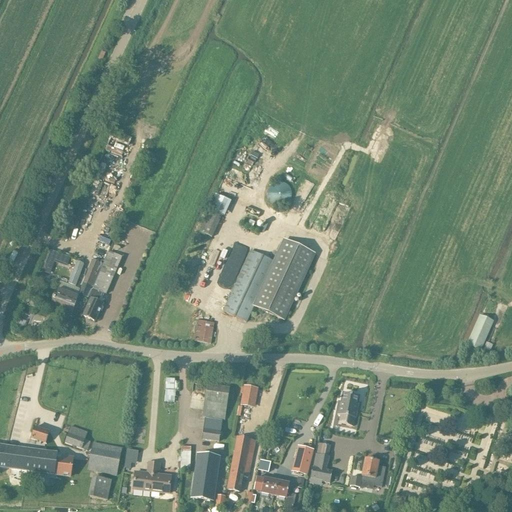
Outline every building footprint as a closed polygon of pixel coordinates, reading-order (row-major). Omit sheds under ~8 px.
[(314,254),(284,240),(273,262),(252,308),(282,322),(314,254)] [(273,262),(251,251),(223,312),(246,322),(252,308),(273,262)] [(105,294),(121,258),(108,252),(93,289),(102,293),(105,294)] [(90,286),(100,263),(92,260),(83,283),(90,286)] [(71,314),(78,296),(57,288),(50,306),(71,314)] [(90,299),(83,316),(95,322),(103,304),(98,302),(102,293),(93,289),(89,290),(86,297),(90,299)] [(19,316),(15,326),(37,334),(40,325),(28,320),(19,316)] [(480,351),(493,321),(480,316),(467,345),(480,351)] [(210,344),(213,323),(198,321),(194,341),(210,344)] [(489,353),(493,345),(486,342),(483,350),(489,353)] [(174,390),(175,379),(165,379),(164,389),(174,390)] [(224,420),(229,388),(207,385),(202,417),(224,420)] [(256,389),(244,387),(241,407),(253,409),(256,389)] [(340,403),(337,415),(340,416),(338,424),(352,427),(354,419),(355,419),(358,404),(356,404),(357,397),(344,394),(342,404),(340,403)] [(87,451),(90,442),(84,440),(87,433),(71,427),(65,443),(87,451)] [(34,428),(31,439),(45,444),(49,433),(34,428)] [(201,441),(219,443),(220,433),(203,431),(201,441)] [(247,478),(255,442),(237,439),(227,490),(240,492),(243,477),(247,478)] [(116,476),(121,449),(93,443),(88,470),(116,476)] [(0,467),(70,477),(73,459),(56,457),(56,454),(0,446),(0,467)] [(191,452),(191,447),(181,446),(181,451),(180,471),(189,472),(191,452)] [(299,447),(292,472),(307,475),(313,450),(299,447)] [(213,501),(219,458),(197,455),(191,498),(213,501)] [(313,468),(311,480),(330,483),(333,472),(327,471),(329,458),(328,457),(317,455),(316,455),(314,468),(313,468)] [(362,479),(361,482),(373,485),(373,486),(381,488),(385,468),(378,467),(379,462),(365,459),(361,477),(362,477),(362,479)] [(268,473),(270,463),(260,461),(258,470),(268,473)] [(133,490),(150,492),(154,463),(147,462),(146,474),(134,473),(133,490)] [(154,463),(150,492),(168,494),(170,477),(159,476),(160,464),(154,463)] [(352,477),(350,487),(351,487),(350,488),(356,489),(356,488),(360,489),(361,482),(362,479),(352,477)] [(107,500),(111,481),(94,478),(90,497),(107,500)] [(254,490),(254,492),(260,493),(273,496),(276,482),(263,479),(256,478),(256,479),(254,490)] [(276,482),(273,496),(286,498),(284,508),(292,510),(295,495),(287,494),(289,485),(276,482)] [(216,496),(215,507),(224,508),(225,497),(216,496)]
